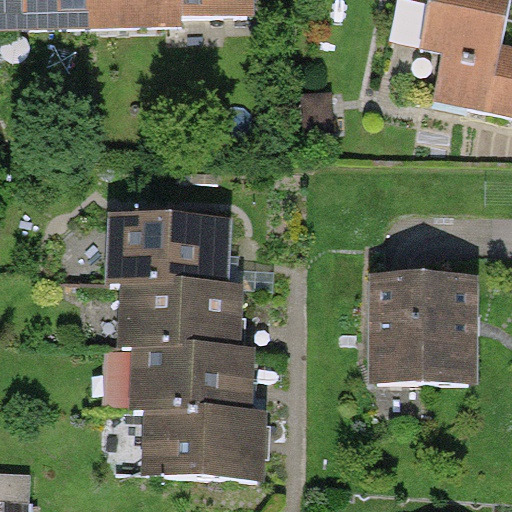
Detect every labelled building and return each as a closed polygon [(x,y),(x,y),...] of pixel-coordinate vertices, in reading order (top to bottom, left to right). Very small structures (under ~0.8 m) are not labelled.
[(0,0),(0,43),(78,41),(77,0),(0,0)] [(77,0),(78,41),(188,39),(187,0),(77,0)] [(447,63),(436,109),(511,126),(511,55),(506,54),(511,26),(511,0),(438,0),(425,57),(447,63)] [(236,299),(239,228),(115,222),(111,293),(127,294),(236,299)] [(376,395),(483,396),(483,285),(376,285),(376,395)] [(253,300),(236,299),(127,294),(124,354),(140,355),(250,361),(253,300)] [(262,361),(250,361),(140,355),(137,417),(152,418),(259,423),(262,361)] [(276,424),(259,423),(152,418),(149,480),(273,486),(276,424)]
